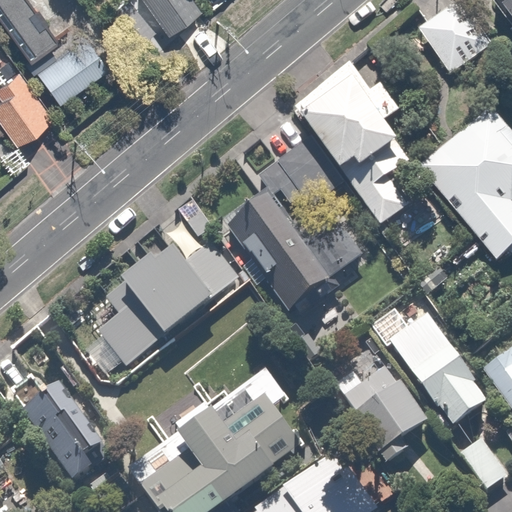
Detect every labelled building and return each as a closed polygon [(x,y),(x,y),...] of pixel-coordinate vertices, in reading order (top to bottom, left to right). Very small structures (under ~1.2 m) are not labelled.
[(30,0),(0,0),(0,15),(29,56),(56,35),(30,0)] [(175,0),(149,0),(160,13),(175,0)] [(511,0),(488,0),(511,32),(511,0)] [(461,3),(418,32),(449,75),(493,47),(461,3)] [(80,37),(37,67),(58,102),(106,67),(80,37)] [(348,67),(292,114),(381,226),(409,207),(391,179),(407,164),(383,124),(399,112),(377,87),(368,95),(348,67)] [(0,92),(0,119),(21,148),(54,124),(18,72),(0,92)] [(511,136),(489,110),(413,168),(495,263),(511,247),(511,136)] [(257,178),(261,183),(272,196),(282,191),(302,214),(341,185),(309,142),(257,178)] [(262,186),(218,219),(292,315),(370,260),(333,214),(298,235),(262,186)] [(211,243),(183,263),(213,301),(240,280),(211,243)] [(207,300),(169,251),(149,266),(145,262),(116,283),(119,288),(103,299),(116,316),(95,332),(125,370),(207,300)] [(435,269),(416,287),(428,299),(449,283),(435,269)] [(425,318),(387,342),(447,428),(484,401),(425,318)] [(321,353),(294,322),(269,344),(296,375),(321,353)] [(511,347),(481,372),(511,414),(511,347)] [(372,457),(425,423),(379,357),(332,389),(372,457)] [(265,368),(165,432),(125,460),(161,511),(215,511),(303,448),(275,410),(289,400),(265,368)] [(30,380),(9,396),(73,485),(111,458),(59,385),(41,394),(30,380)] [(322,404),(295,423),(318,456),(345,437),(322,404)] [(481,441),(460,456),(484,492),(505,476),(481,441)] [(335,449),(247,511),(377,511),(378,511),(335,449)] [(114,478),(79,502),(86,511),(97,511),(125,492),(114,478)]
